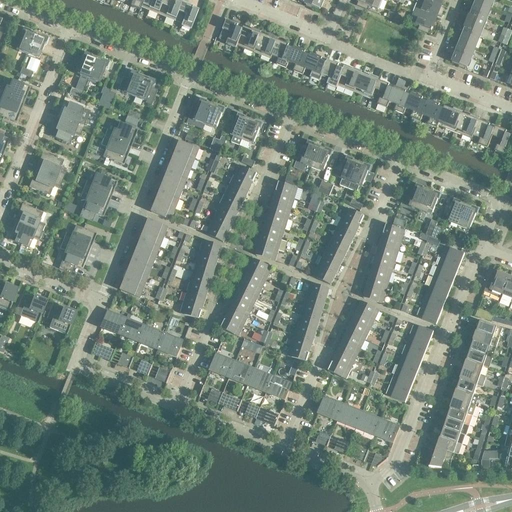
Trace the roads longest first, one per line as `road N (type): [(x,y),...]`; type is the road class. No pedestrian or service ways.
road 1 (residential): [(371,484),(397,463),(481,247)]
road 2 (residential): [(101,302),(190,78)]
road 3 (residential): [(0,205),(69,29)]
road 4 (residential): [(177,408),(86,373),(79,361),(101,302)]
road 5 (residential): [(511,108),(430,76),(460,0)]
road 6 (residential): [(481,247),(500,199),(395,161)]
road 7 (residential): [(190,78),(69,29)]
